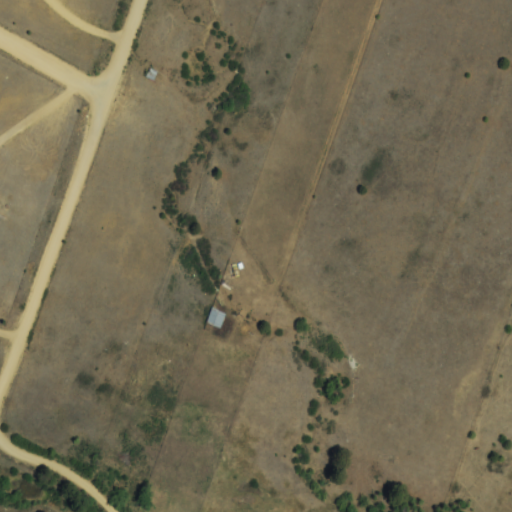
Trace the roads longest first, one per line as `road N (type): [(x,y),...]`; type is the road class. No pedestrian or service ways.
road 1 (residential): [(103,63),(82,227),(34,332),(35,427),(98,490),(152,511)]
road 2 (residential): [(148,0),(139,37),(103,63),(55,58),(0,28)]
